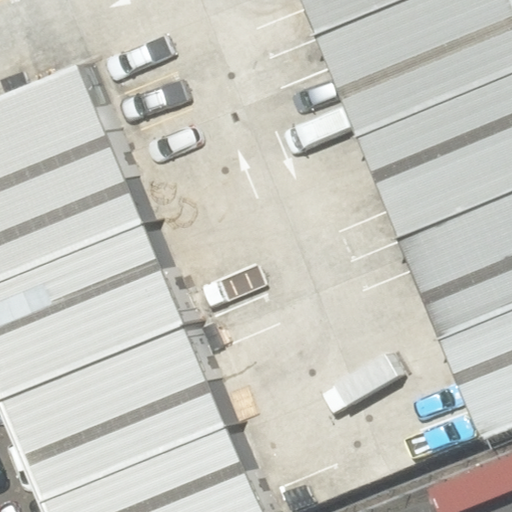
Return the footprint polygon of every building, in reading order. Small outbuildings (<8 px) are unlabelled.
[(387,0),(330,0),(338,20),(387,0)] [(511,71),(511,0),(387,0),(338,20),(383,126),(511,71)] [(0,96),(0,283),(167,216),(103,55),(0,96)] [(511,199),(511,71),(383,126),(429,233),(511,199)] [(511,316),(511,199),(429,233),(470,334),(511,316)] [(206,312),(167,216),(0,283),(0,335),(20,386),(206,312)] [(246,413),(206,312),(20,386),(61,485),(246,413)] [(511,316),(470,334),(508,424),(511,422),(511,316)] [(284,511),(246,413),(61,485),(71,511),(284,511)]
